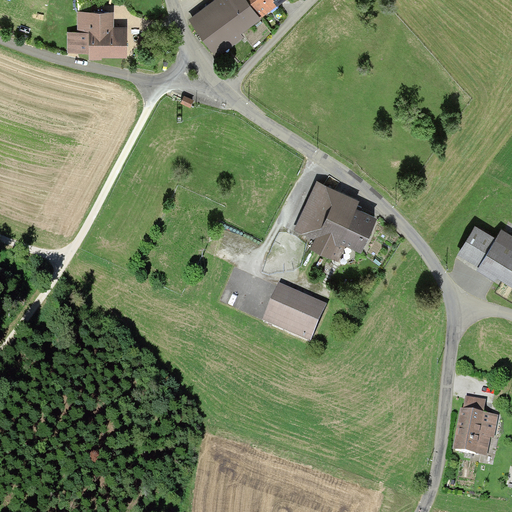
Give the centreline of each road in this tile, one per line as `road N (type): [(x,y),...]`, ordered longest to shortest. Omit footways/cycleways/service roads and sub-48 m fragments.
road 1 (tertiary): [(451,312),(437,269),(375,198),(217,85)]
road 2 (track): [(161,82),(62,261)]
road 3 (tertiary): [(418,511),(442,433),(451,312)]
road 4 (unclassified): [(0,39),(77,66),(161,82)]
road 5 (track): [(312,0),(223,91)]
